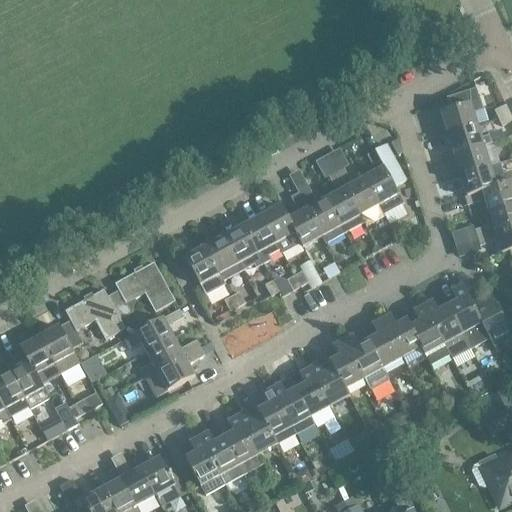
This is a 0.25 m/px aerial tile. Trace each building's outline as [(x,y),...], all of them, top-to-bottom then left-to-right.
[(448,137),(477,127),(473,115),(483,112),(476,90),(447,100),(450,112),(441,115),(448,137)] [(498,121),(510,115),(506,108),(494,113),(498,121)] [(511,120),(510,115),(498,121),(502,128),(511,123),(511,120)] [(435,121),(417,126),(424,151),(442,145),(435,121)] [(477,127),(448,137),(454,157),(484,148),(492,146),(489,137),(481,140),(477,127)] [(394,189),(406,183),(387,148),(369,158),(377,174),(364,181),(384,216),(403,205),(394,189)] [(484,148),(454,157),(461,178),(490,169),(484,148)] [(500,166),(490,169),(461,178),(467,199),(482,194),(496,189),(511,183),(511,174),(503,177),(500,166)] [(345,170),(337,175),(343,186),(351,181),(345,170)] [(451,174),(434,175),(436,188),(452,186),(451,174)] [(336,190),(343,186),(337,175),(330,179),(336,190)] [(364,181),(346,191),(360,218),(366,229),(385,219),(384,216),(364,181)] [(511,207),(511,183),(496,189),(482,194),(467,199),(464,199),(467,208),(485,202),(489,215),(511,207)] [(299,196),(305,207),(313,202),(307,191),(299,196)] [(346,191),(327,202),(341,229),(360,218),(346,191)] [(305,207),(299,196),(292,199),(298,211),(305,207)] [(327,202),(308,212),(323,239),(326,246),(345,235),(341,229),(327,202)] [(477,241),(495,235),(511,229),(511,207),(489,215),(493,227),(475,232),(477,241)] [(262,219),(280,252),(282,256),(301,246),(295,236),(296,235),(289,222),(282,208),(262,219)] [(308,212),(289,222),(296,235),(295,236),(301,246),(303,250),(323,239),(308,212)] [(243,229),(264,267),(271,263),(269,258),(280,252),(262,219),(243,229)] [(224,239),(243,273),(255,267),(257,271),(264,267),(243,229),(224,239)] [(511,252),(511,229),(495,235),(477,241),(480,249),(498,243),(502,256),(509,254),(511,252)] [(205,250),(224,284),(243,273),(224,239),(205,250)] [(226,287),(224,284),(205,250),(189,259),(204,286),(200,287),(206,298),(226,287)] [(194,275),(186,261),(180,265),(188,278),(194,275)] [(295,278),(301,290),(308,286),(312,292),(323,286),(310,263),(299,269),(302,274),(295,278)] [(108,299),(120,322),(131,315),(126,306),(145,296),(155,315),(175,304),(154,265),(115,286),(119,293),(108,299)] [(301,290),(295,278),(287,283),(293,294),(301,290)] [(271,299),(279,295),(273,283),(265,288),(271,299)] [(448,310),(463,337),(482,327),(483,326),(473,308),(462,288),(452,294),(458,305),(448,310)] [(120,322),(108,299),(104,292),(65,314),(71,323),(60,329),(72,351),(83,346),(76,334),(95,323),(106,342),(125,331),(120,322)] [(232,299),(238,310),(246,306),(240,295),(232,299)] [(492,298),(473,308),(483,326),(482,327),(493,348),(511,337),(511,311),(502,317),(492,298)] [(238,310),(232,299),(224,303),(230,314),(238,310)] [(471,351),(463,337),(448,310),(439,315),(433,304),(423,309),(450,358),(452,361),(471,351)] [(450,358),(423,309),(414,314),(420,326),(411,330),(422,351),(421,351),(424,358),(425,358),(431,368),(450,358)] [(173,326),(184,320),(180,312),(169,318),(173,326)] [(382,323),(402,361),(421,351),(422,351),(411,330),(407,323),(397,329),(391,318),(382,323)] [(147,355),(174,341),(163,321),(125,342),(130,352),(142,346),(147,355)] [(402,361),(382,323),(372,328),(378,339),(369,344),(384,371),(402,361)] [(40,340),(61,377),(80,366),(72,351),(60,329),(40,340)] [(389,382),(384,371),(369,344),(359,350),(353,338),(344,344),(365,382),(370,392),(389,382)] [(61,377),(40,340),(21,350),(20,348),(19,348),(25,359),(28,365),(35,378),(36,377),(42,387),(61,377)] [(145,381),(184,359),(174,341),(147,355),(152,365),(140,371),(145,381)] [(189,356),(201,350),(197,343),(186,349),(189,356)] [(365,382),(344,344),(334,349),(340,360),(330,366),(334,373),(332,373),(333,375),(336,373),(346,392),(365,382)] [(25,359),(19,348),(12,352),(18,363),(25,359)] [(201,350),(189,356),(194,364),(205,358),(201,350)] [(184,359),(145,381),(156,401),(195,379),(184,359)] [(10,375),(28,409),(30,412),(50,401),(42,387),(36,377),(35,378),(28,365),(10,375)] [(309,371),(330,410),(350,399),(346,392),(336,373),(333,375),(332,373),(325,377),(319,366),(309,371)] [(330,410),(309,371),(300,376),(306,388),(297,393),(312,420),(330,410)] [(0,379),(0,402),(10,420),(28,409),(10,375),(0,379)] [(316,427),(312,420),(297,393),(287,398),(281,387),(272,392),(296,437),(316,427)] [(107,401),(115,397),(111,390),(103,394),(107,401)] [(511,404),(505,391),(489,398),(504,431),(511,446),(511,404)] [(296,437),(272,392),(262,397),(268,409),(259,414),(263,421),(273,441),(274,440),(278,447),(296,437)] [(77,406),(83,417),(103,407),(96,396),(77,406)] [(111,414),(123,408),(117,397),(106,404),(111,414)] [(0,423),(2,422),(4,427),(11,423),(10,420),(0,402),(0,423)] [(83,417),(77,406),(69,411),(73,419),(62,425),(67,434),(80,427),(76,421),(83,417)] [(238,419),(259,458),(278,447),(274,440),(273,441),(263,421),(254,426),(247,414),(238,419)] [(259,458),(238,419),(229,425),(235,436),(225,441),(245,477),(264,467),(259,458)] [(245,477),(225,441),(216,446),(210,435),(200,440),(226,487),(245,477)] [(226,487),(200,440),(191,445),(197,457),(187,462),(206,498),(226,487)] [(511,502),(511,458),(500,465),(496,457),(474,467),(472,474),(478,488),(484,490),(490,487),(501,508),(511,502)] [(141,471),(156,499),(162,510),(188,496),(173,469),(172,470),(166,459),(161,462),(160,461),(141,471)] [(122,482),(137,510),(156,499),(141,471),(122,482)] [(295,477),(300,488),(312,481),(306,471),(295,477)] [(103,492),(113,511),(138,511),(137,510),(122,482),(103,492)] [(310,483),(300,488),(305,497),(306,496),(314,492),(310,483)] [(113,511),(103,492),(84,502),(83,500),(81,501),(86,511),(113,511)] [(345,503),(349,511),(362,511),(359,506),(357,507),(352,499),(345,503)] [(86,511),(81,501),(75,504),(79,511),(86,511)] [(349,511),(345,503),(334,508),(336,511),(349,511)] [(411,511),(407,503),(397,508),(399,511),(411,511)]
